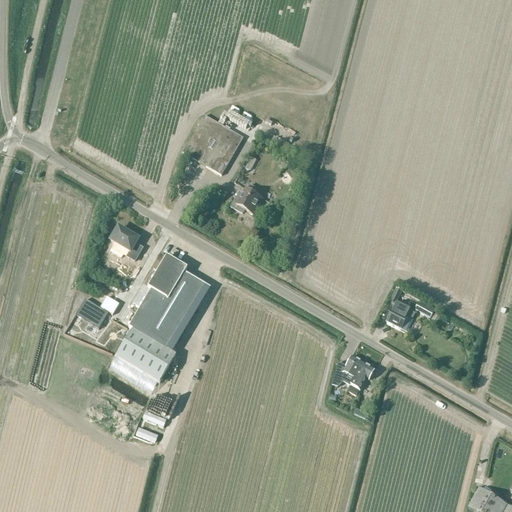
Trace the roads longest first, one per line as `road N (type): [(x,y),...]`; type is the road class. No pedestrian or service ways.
road 1 (unclassified): [(511,425),(13,137)]
road 2 (unclassified): [(13,137),(4,98),(3,0)]
